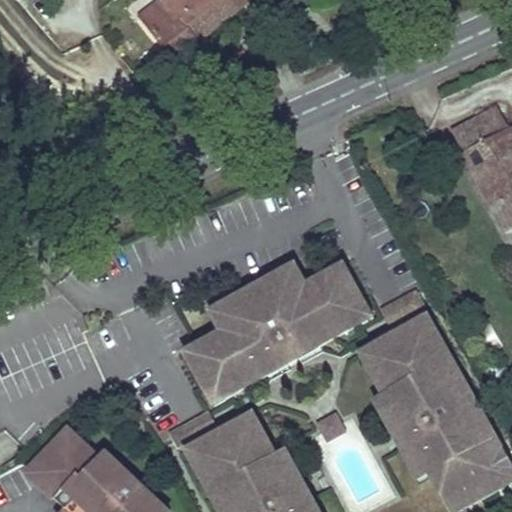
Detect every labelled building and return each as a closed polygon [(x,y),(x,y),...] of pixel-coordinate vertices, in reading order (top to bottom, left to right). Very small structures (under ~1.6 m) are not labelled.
[(162,0),(139,19),(173,62),(217,27),(249,0),(162,0)] [(506,232),(511,228),(511,136),(498,110),(452,134),(506,232)] [(297,267),(283,274),(284,277),(290,287),(301,280),(303,279),(297,267)] [(284,277),(226,309),(231,318),(219,325),(225,336),(189,356),(209,393),(217,388),(224,400),(266,377),(268,376),(271,367),(284,360),(287,365),(299,359),(296,354),(309,346),(317,348),(319,347),(362,324),(356,312),(364,308),(344,271),(307,291),(301,280),(290,287),(284,277)] [(416,295),(383,313),(390,326),(423,308),(416,295)] [(225,307),(211,314),(217,326),(219,325),(231,318),(226,309),(225,307)] [(364,308),(356,312),(362,324),(363,326),(374,320),(366,307),(364,308)] [(429,318),(421,322),(422,324),(431,340),(439,342),(441,341),(429,318)] [(368,364),(375,376),(383,379),(390,393),(397,405),(399,407),(397,415),(406,431),(411,429),(413,434),(416,439),(411,441),(420,457),(428,460),(429,462),(436,474),(444,488),(442,496),(449,509),(454,505),(457,511),(458,511),(511,483),(502,467),(505,459),(486,425),(477,422),(466,403),(456,385),(458,376),(439,342),(431,340),(422,324),(369,354),(373,361),(368,364)] [(309,346),(296,354),(299,359),(300,361),(321,350),(319,347),(317,348),(309,346)] [(494,384),(510,374),(498,356),(483,366),(494,384)] [(284,360),(271,367),(268,376),(266,377),(267,379),(288,367),(287,365),(284,360)] [(460,374),(458,376),(456,385),(466,403),(477,422),(486,425),(488,424),(460,374)] [(375,376),(373,377),(383,397),(390,393),(383,379),(375,376)] [(209,393),(207,394),(214,408),(225,402),(224,400),(217,388),(209,393)] [(383,397),(376,401),(383,413),(385,412),(397,405),(390,393),(383,397)] [(401,441),(413,434),(411,429),(406,431),(397,415),(399,407),(397,405),(385,412),(401,441)] [(208,416),(172,436),(178,446),(214,427),(208,416)] [(335,417),(320,425),(326,436),(341,428),(335,417)] [(252,428),(248,422),(194,451),(203,466),(201,475),(219,508),(228,511),(227,511),(303,511),(299,504),(294,506),(291,501),(289,496),(294,494),(285,478),(277,474),(276,473),(269,460),(262,447),(264,438),(257,426),(252,428)] [(429,462),(428,460),(420,457),(411,441),(416,439),(413,434),(401,441),(417,469),(429,462)] [(55,447),(33,470),(50,486),(45,492),(65,511),(64,511),(154,511),(154,503),(142,492),(136,498),(127,490),(133,483),(121,472),(110,472),(99,461),(71,435),(58,449),(55,447)] [(269,460),(276,457),(266,437),(264,438),(262,447),(269,460)] [(193,448),(186,453),(198,476),(201,475),(203,466),(194,451),(193,448)] [(269,460),(276,473),(289,466),(291,465),(284,452),(276,457),(269,460)] [(110,472),(121,472),(104,456),(99,461),(110,472)] [(505,459),(502,467),(511,483),(511,484),(511,466),(507,457),(505,459)] [(417,469),(414,470),(421,482),(429,478),(436,474),(429,462),(417,469)] [(291,501),(304,494),(289,466),(276,473),(277,474),(285,478),(294,494),(289,496),(291,501)] [(50,486),(33,470),(28,476),(45,492),(50,486)] [(436,474),(429,478),(440,497),(442,496),(444,488),(436,474)] [(136,498),(142,492),(133,483),(127,490),(136,498)] [(313,511),(304,494),(291,501),(294,506),(299,504),(303,511),(313,511)] [(154,511),(163,511),(154,503),(154,511)]
